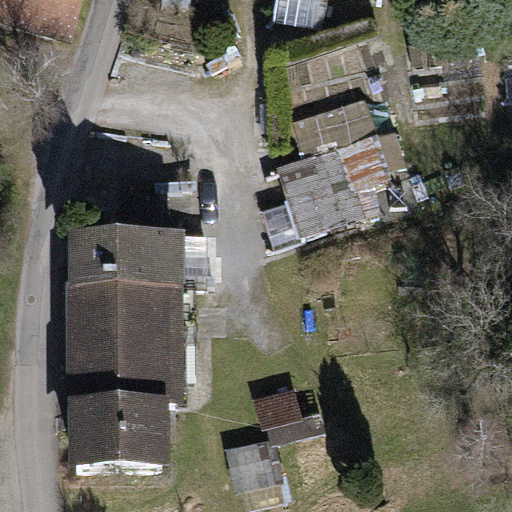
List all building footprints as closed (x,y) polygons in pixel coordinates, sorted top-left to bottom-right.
[(0,0),(0,28),(74,49),(87,0),(0,0)] [(368,104),(293,129),(306,168),(279,177),(301,243),(382,216),(374,189),(412,176),(397,132),(380,138),(368,104)] [(71,245),(71,300),(185,300),(184,245),(71,245)] [(71,300),(71,415),(170,413),(187,413),(185,300),(71,300)] [(295,394),(255,405),(263,435),(267,435),(304,426),(295,394)] [(170,413),(71,415),(72,481),(172,479),(170,413)] [(270,445),(227,456),(238,500),(284,489),(274,450),(326,437),(323,421),(304,426),(267,435),(270,445)]
